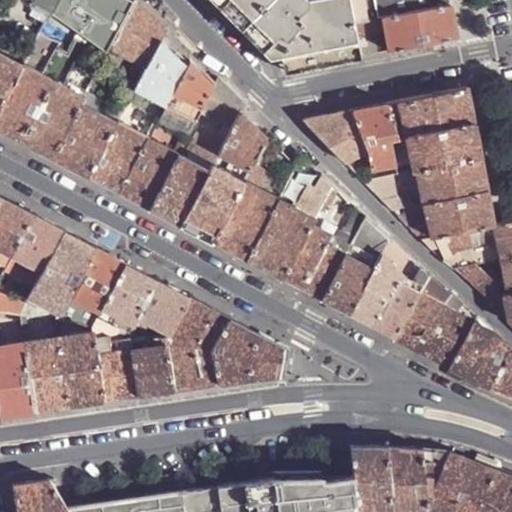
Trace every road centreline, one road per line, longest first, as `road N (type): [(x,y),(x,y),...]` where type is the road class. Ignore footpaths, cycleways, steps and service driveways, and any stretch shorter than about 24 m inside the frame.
road 1 (tertiary): [(421,388),(0,164)]
road 2 (tertiary): [(0,469),(304,422),(384,420)]
road 3 (residential): [(269,99),(511,333)]
road 4 (residential): [(269,99),(511,52)]
road 5 (residential): [(169,0),(269,99)]
road 6 (tertiary): [(384,420),(511,448)]
